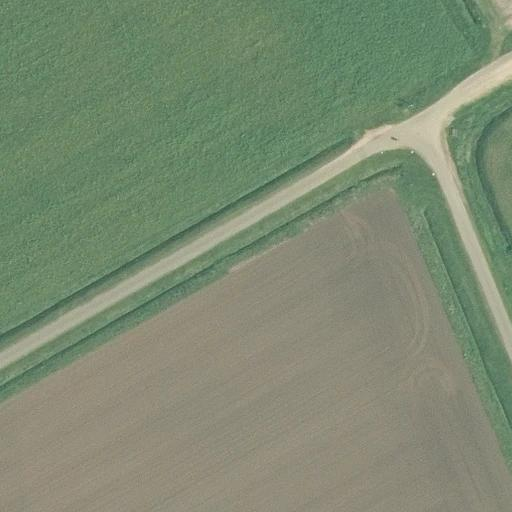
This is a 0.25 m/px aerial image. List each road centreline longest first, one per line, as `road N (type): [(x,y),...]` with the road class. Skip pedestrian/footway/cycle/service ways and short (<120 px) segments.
road 1 (unclassified): [(511,346),(439,167),(419,146),(396,140),(0,360)]
road 2 (track): [(511,74),(408,142)]
